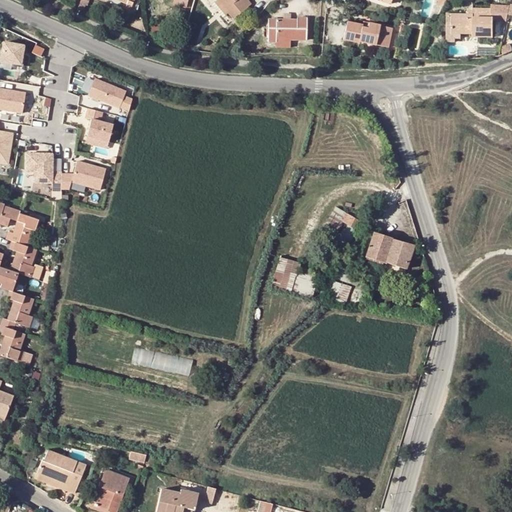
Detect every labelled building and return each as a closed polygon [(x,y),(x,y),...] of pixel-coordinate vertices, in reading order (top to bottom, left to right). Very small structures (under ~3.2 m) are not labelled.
[(80,0),(77,9),(83,12),(88,0),(116,0),(126,4),(123,11),(129,13),(134,0),(80,0)] [(224,14),(227,11),(218,0),(215,0),(213,1),(224,14)] [(218,0),(227,11),(234,18),(247,7),(240,0),(218,0)] [(472,10),(472,15),(451,15),(451,34),(471,34),(471,37),(492,38),(493,20),(506,21),(508,6),(490,6),(490,10),(472,10)] [(127,21),(129,13),(123,11),(120,18),(127,21)] [(296,18),(296,20),(267,20),(267,43),(275,43),(275,40),(289,40),(305,40),(306,18),(296,18)] [(347,22),(344,39),(359,43),(359,41),(387,47),(391,29),(369,24),(368,29),(362,28),(362,26),(347,22)] [(289,40),(275,40),(275,43),(275,48),(289,48),(289,40)] [(24,48),(3,45),(0,62),(21,65),(24,48)] [(45,50),(36,46),(32,54),(41,58),(45,50)] [(89,93),(93,78),(86,76),(82,90),(89,93)] [(126,94),(95,81),(88,97),(119,111),(119,109),(129,112),(132,101),(124,99),(126,94)] [(25,94),(0,89),(0,110),(22,114),(25,94)] [(103,114),(88,110),(85,119),(91,121),(87,136),(108,142),(113,127),(100,123),(103,114)] [(0,163),(7,165),(12,134),(0,132),(0,163)] [(52,156),(27,156),(26,180),(52,181),(51,192),(60,192),(60,190),(61,174),(61,173),(52,172),(52,156)] [(73,174),(61,174),(60,190),(69,189),(71,182),(100,190),(105,169),(77,161),(73,174)] [(0,334),(4,337),(0,347),(0,356),(19,363),(22,353),(18,351),(23,335),(12,331),(15,323),(28,328),(32,318),(27,316),(33,300),(24,297),(11,292),(17,274),(30,278),(33,268),(30,266),(35,250),(37,246),(32,244),(30,248),(26,247),(33,231),(34,231),(37,221),(18,214),(19,212),(3,207),(4,204),(0,203),(0,224),(7,227),(9,219),(16,221),(11,234),(7,232),(5,239),(11,242),(9,249),(16,252),(9,271),(0,267),(0,261),(2,255),(0,254),(0,284),(0,285),(0,288),(8,291),(6,298),(13,301),(6,320),(2,319),(0,324),(0,334)] [(345,212),(341,220),(353,226),(357,218),(345,212)] [(370,240),(364,239),(359,254),(409,270),(417,246),(372,232),(370,240)] [(301,266),(280,260),(273,286),(313,297),(318,279),(299,273),(301,266)] [(335,277),(351,283),(356,266),(340,261),(335,277)] [(40,271),(33,268),(30,278),(37,281),(40,271)] [(350,287),(335,281),(329,295),(344,301),(350,287)] [(40,321),(32,318),(28,328),(37,331),(40,321)] [(134,348),(131,365),(189,377),(193,360),(134,348)] [(31,356),(22,353),(19,363),(27,366),(31,356)] [(32,383),(35,375),(29,373),(26,381),(30,382),(32,383)] [(0,383),(1,381),(0,381),(0,415),(4,417),(12,396),(0,391),(0,383)] [(41,461),(35,473),(66,485),(64,490),(73,494),(84,466),(47,451),(43,461),(41,461)] [(103,470),(97,487),(101,488),(93,510),(99,511),(114,511),(127,479),(103,470)] [(33,478),(64,490),(66,485),(35,473),(33,478)] [(89,508),(93,510),(101,488),(97,487),(89,508)] [(204,495),(202,503),(210,505),(214,490),(206,488),(204,495)] [(154,511),(156,511),(180,511),(182,507),(192,509),(194,501),(196,494),(178,489),(178,492),(160,489),(154,511)] [(204,495),(196,494),(194,501),(202,503),(204,495)] [(269,511),(271,505),(259,501),(256,511),(269,511)]
